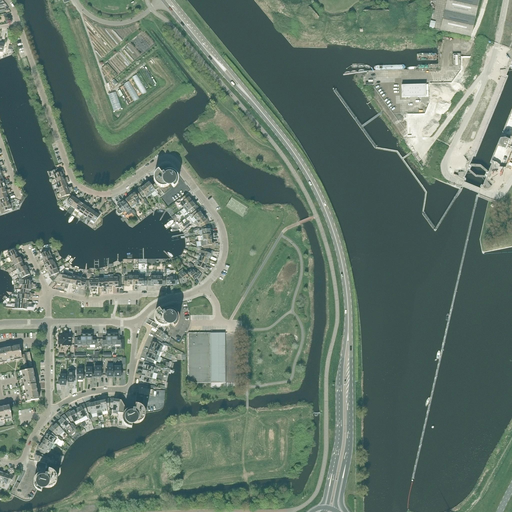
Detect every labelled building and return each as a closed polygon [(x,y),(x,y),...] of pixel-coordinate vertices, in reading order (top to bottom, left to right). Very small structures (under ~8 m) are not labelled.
[(474,18),(478,0),(447,0),(445,11),(474,18)] [(470,37),(474,18),(445,11),(440,31),(470,37)] [(463,66),(463,60),(464,60),(464,53),(456,54),(456,66),(463,66)] [(137,74),(132,77),(142,95),(148,91),(137,74)] [(129,81),(124,84),(134,102),(140,98),(129,81)] [(402,98),(426,97),(425,85),(401,85),(402,98)] [(507,148),(509,141),(505,140),(502,140),(500,143),(502,146),(507,148)] [(63,170),(60,171),(60,168),(52,171),(55,179),(63,177),(62,175),(64,174),(63,170)] [(161,174),(158,170),(157,171),(156,172),(155,174),(154,175),(154,177),(153,177),(149,178),(149,179),(149,182),(155,191),(159,188),(160,187),(161,188),(163,188),(164,188),(166,187),(167,186),(169,185),(169,184),(170,183),(174,188),(175,187),(176,185),(178,183),(178,182),(178,180),(178,179),(178,178),(178,177),(177,175),(176,174),(175,173),(174,173),(173,172),(172,171),(170,171),(168,170),(167,171),(164,172),(162,173),(163,173),(161,174)] [(66,184),(69,183),(68,180),(56,184),(58,189),(66,186),(66,184)] [(151,194),(155,191),(149,182),(144,186),(151,194)] [(151,194),(144,186),(141,188),(140,187),(137,190),(143,197),(145,196),(146,198),(151,194)] [(70,191),(73,190),(72,189),(60,193),(61,198),(69,195),(69,193),(71,192),(70,191)] [(8,193),(11,193),(11,191),(0,194),(0,199),(8,197),(7,195),(9,194),(8,193)] [(142,198),(136,191),(132,193),(133,194),(130,197),(136,205),(141,202),(139,200),(142,198)] [(71,206),(79,195),(77,194),(76,197),(75,196),(74,198),(72,196),(67,203),(71,206)] [(192,202),(189,198),(190,198),(188,194),(180,200),(182,202),(180,204),(183,208),(192,202)] [(79,199),(80,196),(79,195),(71,206),(75,209),(80,202),(78,201),(79,199)] [(132,209),(136,205),(130,197),(125,200),(132,209)] [(79,212),(87,201),(85,200),(84,202),(83,202),(82,203),(80,202),(75,209),(79,212)] [(12,209),(10,204),(12,204),(11,201),(1,204),(2,209),(3,212),(12,209)] [(86,204),(88,202),(87,201),(79,212),(83,215),(88,208),(86,206),(87,205),(86,204)] [(126,213),(131,209),(124,201),(122,203),(121,204),(120,203),(117,205),(119,209),(118,210),(117,211),(117,212),(117,213),(118,214),(119,214),(120,214),(121,214),(122,213),(125,211),(126,213)] [(194,205),(194,204),(192,202),(183,208),(187,213),(189,211),(190,214),(198,208),(195,204),(194,205)] [(87,217),(95,206),(93,205),(92,208),(91,207),(89,209),(88,208),(83,215),(87,217)] [(94,210),(96,207),(95,206),(87,217),(91,220),(96,213),(94,212),(95,210),(94,210)] [(203,216),(201,214),(200,213),(201,212),(199,209),(191,214),(193,217),(191,218),(194,223),(203,216)] [(95,223),(102,213),(99,211),(97,214),(96,213),(91,220),(95,223)] [(205,220),(205,219),(203,216),(194,223),(198,227),(200,226),(200,227),(209,224),(207,219),(205,220)] [(210,235),(210,231),(212,230),(209,225),(201,229),(201,230),(199,230),(200,236),(210,235)] [(211,243),(211,240),(200,241),(201,247),(203,247),(203,248),(213,250),(213,244),(211,244),(211,243)] [(18,250),(16,251),(15,249),(7,253),(9,258),(22,252),(21,250),(18,251),(18,250)] [(212,257),(212,251),(203,250),(203,251),(201,250),(199,256),(208,260),(210,256),(212,257)] [(39,261),(51,255),(49,251),(47,252),(46,251),(45,252),(45,253),(41,254),(42,256),(40,257),(40,258),(38,259),(39,261)] [(20,254),(22,253),(22,252),(9,258),(11,262),(12,261),(19,258),(18,256),(20,255),(20,254)] [(45,263),(53,260),(51,255),(39,261),(39,262),(42,261),(42,262),(44,261),(45,263)] [(206,265),(208,260),(199,256),(196,261),(206,265)] [(23,259),(21,259),(20,258),(19,258),(12,261),(14,266),(27,260),(26,258),(24,260),(23,259)] [(25,262),(27,261),(27,260),(14,266),(17,270),(18,270),(18,269),(24,266),(23,264),(25,264),(25,262)] [(43,270),(55,264),(53,260),(45,263),(46,265),(44,266),(44,267),(42,268),(43,270)] [(203,274),(206,269),(205,268),(206,265),(196,261),(194,266),(196,267),(195,268),(203,274)] [(30,266),(26,268),(25,266),(24,266),(18,269),(18,270),(20,274),(29,269),(31,269),(30,266)] [(53,282),(54,280),(60,274),(57,268),(49,272),(50,274),(48,275),(50,279),(51,279),(53,282)] [(193,270),(192,268),(188,272),(191,277),(194,280),(197,278),(198,279),(202,275),(194,269),(193,270)] [(29,273),(31,272),(29,269),(20,274),(22,278),(27,276),(28,277),(30,276),(29,273)] [(184,272),(183,270),(178,273),(179,275),(178,275),(181,284),(187,282),(185,281),(189,278),(191,277),(188,272),(186,270),(184,272)] [(175,274),(175,271),(167,271),(167,273),(167,274),(167,277),(166,277),(166,285),(173,285),(173,287),(176,286),(179,285),(177,276),(175,276),(175,274)] [(67,274),(66,273),(65,273),(64,273),(63,274),(63,275),(60,274),(54,280),(63,283),(63,285),(65,285),(68,275),(67,274)] [(144,277),(144,274),(138,274),(138,285),(142,285),(142,286),(147,286),(147,277),(144,277)] [(152,285),(157,285),(156,274),(151,274),(151,277),(148,277),(148,286),(152,286),(152,285)] [(162,277),(162,274),(156,274),(157,285),(160,285),(160,286),(165,286),(165,277),(162,277)] [(133,285),(133,275),(127,275),(127,277),(124,277),(124,287),(128,287),(128,285),(133,285)] [(118,279),(118,277),(113,277),(113,286),(115,286),(115,288),(120,288),(120,285),(118,285),(121,285),(121,279),(118,279)] [(86,281),(87,279),(82,278),(80,286),(82,287),(81,289),(86,290),(86,287),(88,287),(88,281),(86,281)] [(167,310),(166,309),(163,310),(164,312),(163,312),(162,313),(159,309),(157,311),(155,313),(155,314),(154,315),(154,318),(154,319),(155,322),(156,323),(156,324),(158,326),(156,329),(158,331),(159,331),(163,333),(165,330),(165,327),(166,326),(168,326),(169,325),(169,324),(170,322),(174,327),(175,326),(176,325),(177,324),(178,322),(178,321),(179,319),(178,318),(178,316),(177,314),(176,313),(175,312),(174,311),(172,310),(171,310),(169,310),(168,310),(167,310)] [(161,342),(165,341),(168,336),(163,333),(159,331),(158,331),(157,333),(157,334),(155,334),(153,338),(161,342)] [(188,383),(211,383),(211,333),(188,333),(188,361),(188,383)] [(71,342),(71,334),(64,334),(64,336),(58,336),(58,344),(63,344),(63,346),(71,346),(71,342)] [(80,345),(89,345),(89,334),(84,334),(84,337),(80,337),(80,343),(80,345)] [(89,334),(89,345),(98,345),(98,344),(98,337),(94,337),(94,334),(89,334)] [(104,344),(112,345),(112,334),(107,334),(107,337),(103,337),(104,344)] [(112,334),(112,345),(121,345),(121,337),(118,337),(118,334),(112,334)] [(151,348),(160,352),(163,347),(161,346),(162,343),(153,339),(151,344),(153,344),(152,345),(151,348)] [(10,347),(4,348),(7,362),(7,360),(14,358),(14,360),(15,360),(14,358),(21,357),(22,359),(21,355),(19,345),(13,347),(13,345),(10,346),(10,347)] [(151,348),(149,353),(158,357),(160,352),(151,348)] [(158,357),(149,353),(147,357),(146,356),(144,361),(153,364),(154,361),(156,362),(158,357)] [(152,367),(153,365),(144,362),(142,366),(144,367),(144,368),(143,368),(143,371),(153,373),(154,368),(152,367)] [(22,387),(36,384),(35,378),(36,378),(36,375),(34,375),(33,369),(19,372),(21,372),(23,379),(21,379),(21,380),(23,379),(24,386),(22,387)] [(151,384),(152,378),(142,376),(141,379),(139,379),(139,380),(138,384),(148,386),(148,383),(151,384)] [(36,384),(22,387),(24,387),(26,394),(24,394),(24,395),(26,394),(27,401),(25,402),(39,399),(38,394),(38,393),(39,393),(39,390),(37,390),(36,384)] [(164,406),(164,404),(165,391),(153,390),(147,389),(148,387),(138,385),(138,389),(139,389),(139,393),(137,393),(136,393),(136,394),(136,395),(135,405),(135,410),(133,410),(133,409),(132,409),(131,409),(130,409),(129,410),(128,410),(127,410),(127,411),(122,403),(119,402),(119,400),(118,414),(120,414),(120,413),(123,414),(124,414),(123,416),(122,419),(122,421),(123,424),(125,426),(127,427),(128,427),(129,428),(130,428),(131,428),(132,428),(132,419),(135,419),(135,420),(134,420),(134,423),(136,424),(138,423),(139,423),(141,422),(142,421),(143,420),(144,419),(144,418),(145,417),(145,416),(145,415),(145,413),(158,411),(160,411),(161,410),(162,409),(163,408),(164,406)] [(107,409),(109,408),(109,399),(103,399),(103,401),(100,402),(102,412),(107,411),(107,409)] [(116,400),(115,400),(115,399),(110,399),(111,408),(113,408),(113,411),(118,411),(118,414),(119,400),(116,400)] [(92,403),(91,402),(85,404),(89,413),(91,412),(91,414),(97,413),(95,403),(92,403)] [(85,414),(87,413),(84,404),(79,406),(79,408),(74,411),(79,420),(78,418),(80,417),(81,419),(86,416),(85,414)] [(0,407),(0,419),(4,418),(4,420),(5,420),(4,418),(11,417),(12,419),(9,405),(3,407),(3,405),(0,406),(0,407)] [(74,423),(79,420),(74,411),(71,412),(70,411),(65,414),(71,422),(73,421),(74,423)] [(68,424),(70,423),(64,415),(60,418),(60,420),(56,424),(64,432),(64,431),(62,430),(64,428),(66,430),(70,426),(68,424)] [(60,435),(64,432),(56,424),(54,426),(53,425),(49,430),(56,436),(58,434),(60,435)] [(54,438),(56,437),(48,431),(45,435),(46,436),(44,439),(54,444),(56,440),(54,438)] [(51,449),(54,444),(44,439),(42,444),(51,449)] [(48,454),(51,449),(42,444),(40,446),(39,446),(38,446),(36,451),(45,455),(46,453),(48,454)] [(45,464),(46,459),(44,458),(45,456),(36,452),(34,458),(35,458),(34,462),(45,464)] [(47,464),(45,464),(34,462),(34,463),(39,474),(38,474),(37,475),(36,476),(35,478),(34,479),(34,481),(33,482),(34,484),(34,486),(35,487),(36,488),(37,490),(38,491),(41,492),(43,484),(45,485),(45,488),(46,488),(48,488),(49,488),(51,488),(52,487),(54,486),(55,485),(56,483),(57,482),(57,480),(57,479),(57,477),(57,476),(56,474),(55,473),(54,472),(52,471),(51,470),(50,470),(47,469),(47,467),(46,467),(47,464)] [(9,475),(2,473),(0,479),(0,480),(2,482),(1,484),(7,486),(8,483),(10,485),(14,476),(10,474),(9,475)]
